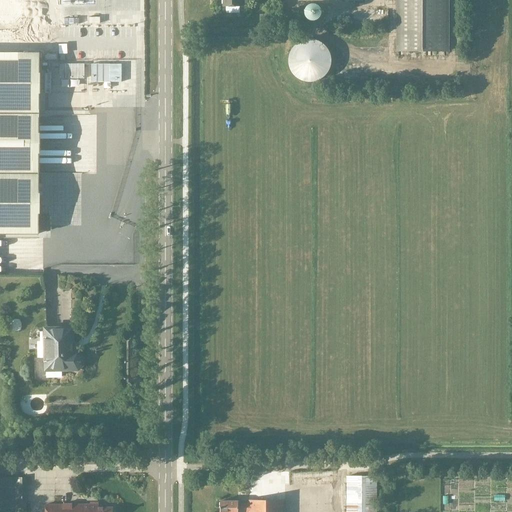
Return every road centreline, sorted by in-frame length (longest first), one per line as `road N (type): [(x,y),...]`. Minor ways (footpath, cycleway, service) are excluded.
road 1 (secondary): [(165,511),(164,0)]
road 2 (track): [(288,466),(511,455)]
road 3 (unknown): [(164,122),(148,139),(108,228),(49,241)]
